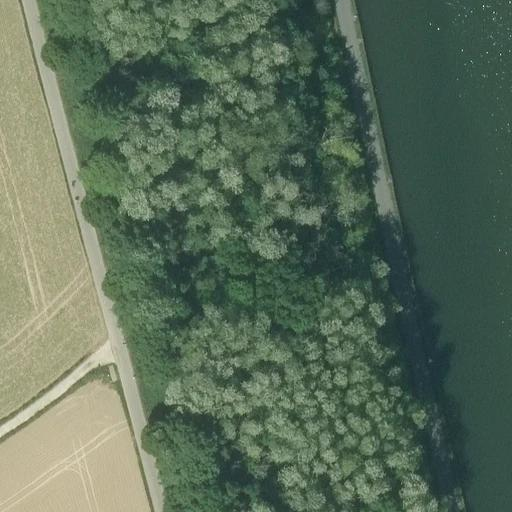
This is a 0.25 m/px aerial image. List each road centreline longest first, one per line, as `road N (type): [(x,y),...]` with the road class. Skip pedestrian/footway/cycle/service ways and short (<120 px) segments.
road 1 (unclassified): [(115,348),(27,0)]
road 2 (unclassified): [(158,511),(115,348)]
road 3 (unclassified): [(115,348),(0,428)]
